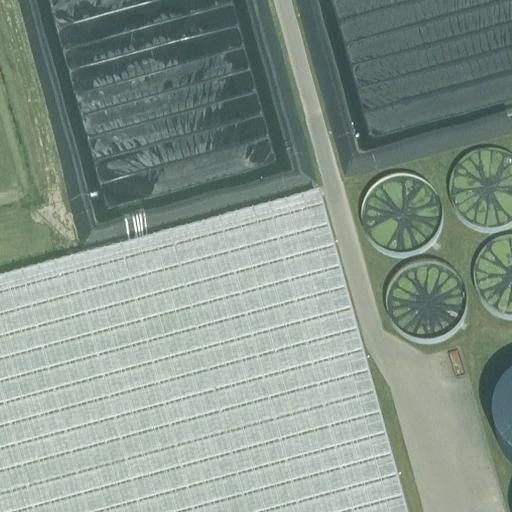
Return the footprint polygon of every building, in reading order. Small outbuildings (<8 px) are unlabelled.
[(511,159),(511,160),(508,157),(505,156),(501,154),(497,153),(493,153),(489,153),(485,153),(481,153),(477,154),(474,156),(470,157),(467,160),(463,162),(460,165),(458,168),(455,171),(453,174),(452,178),(450,182),(449,185),(449,189),(448,193),(449,197),(449,201),(450,205),(452,209),(453,213),(455,216),(458,219),(460,222),(463,225),(467,227),(470,229),(474,231),(477,232),(481,233),(485,234),(489,234),(493,234),(497,233),(501,232),(505,231),(508,229),(511,227),(511,159)] [(441,223),(441,219),(441,215),(440,211),(439,207),(438,203),(436,200),(434,196),(432,193),(429,190),(426,187),(423,185),(419,183),(416,181),(412,180),(408,179),(404,178),(400,178),(396,178),(392,179),(388,180),(385,181),(381,183),(377,185),(374,187),(371,190),(369,193),(366,196),(364,200),(362,203),(361,207),(360,211),(360,215),(359,219),(360,223),(360,227),(361,231),(362,234),(364,238),(366,241),(369,245),(371,248),(374,250),(377,253),(381,255),(385,256),(388,258),(392,259),(396,259),(400,260),(404,259),(408,259),(412,258),(416,256),(419,255),(423,253),(426,250),(429,248),(432,245),(434,241),(436,238),(438,234),(439,231),(440,227),(441,223)] [(402,511),(317,199),(0,286),(0,511),(402,511)] [(511,240),(509,240),(505,241),(501,242),(497,243),(494,245),(490,247),(487,249),(484,252),(481,255),(479,258),(477,262),(475,265),(474,269),(473,273),(472,277),(472,281),(472,285),(473,289),(474,293),(475,297),(477,300),(479,304),(481,307),(484,310),(487,312),(490,315),(494,317),(497,319),(501,320),(505,321),(509,321),(511,321),(511,240)] [(465,309),(465,305),(465,301),(464,297),(463,293),(462,289),(460,285),(458,282),(456,279),(453,276),(450,273),(447,271),(444,269),(440,267),(436,266),(432,265),(428,264),(424,264),(420,264),(417,265),(413,266),(409,267),(405,269),(402,271),(399,273),(396,276),(393,279),(391,282),(389,285),(387,289),(386,293),(385,297),(384,301),(384,305),(384,309),(385,312),(386,316),(387,320),(389,324),(391,327),(393,330),(396,333),(399,336),(402,338),(405,340),(409,342),(413,344),(417,344),(420,345),(424,345),(428,345),(432,344),(436,344),(440,342),(444,340),(447,338),(450,336),(453,333),(456,330),(458,327),(460,324),(462,320),(463,316),(464,313),(465,309)] [(511,390),(509,393),(506,397),(503,401),(500,405),(498,409),(497,414),(495,419),(495,423),(495,428),(495,433),(495,438),(497,442),(498,447),(500,451),(503,456),(506,460),(509,463),(511,465),(511,390)] [(473,505),(476,511),(484,511),(499,504),(493,493),(473,505)]
